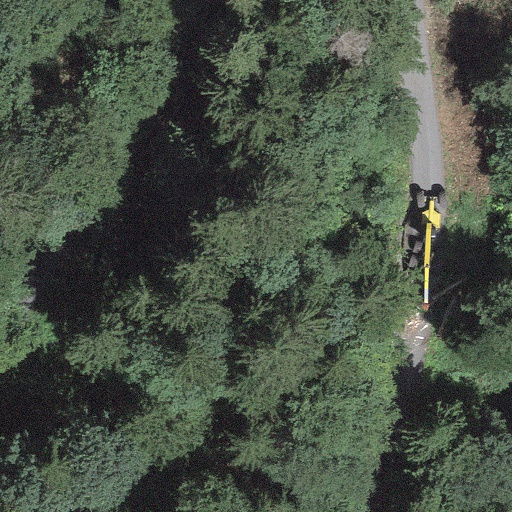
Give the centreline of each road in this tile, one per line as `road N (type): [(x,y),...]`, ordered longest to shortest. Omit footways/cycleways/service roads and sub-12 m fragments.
road 1 (track): [(414,0),(423,256),(395,417),(360,511)]
road 2 (track): [(0,296),(133,109),(194,0)]
